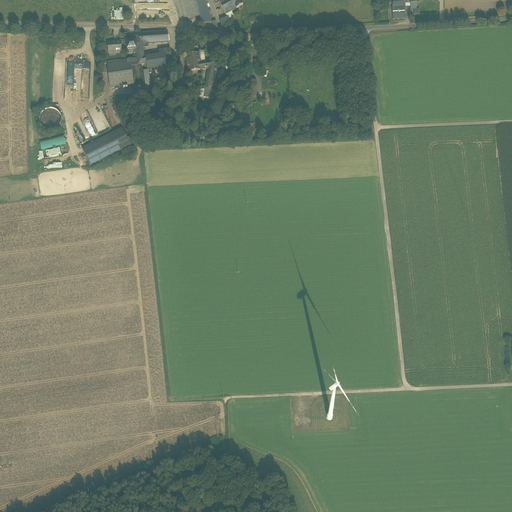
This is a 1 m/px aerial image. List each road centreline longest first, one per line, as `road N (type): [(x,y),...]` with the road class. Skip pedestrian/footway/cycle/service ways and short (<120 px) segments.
road 1 (unclassified): [(0,23),(166,24),(248,34),(511,16)]
road 2 (track): [(405,389),(224,397),(226,461),(277,479),(294,511)]
road 3 (track): [(375,126),(405,389)]
road 4 (unknown): [(176,25),(171,71),(62,120)]
road 5 (track): [(375,126),(511,120)]
